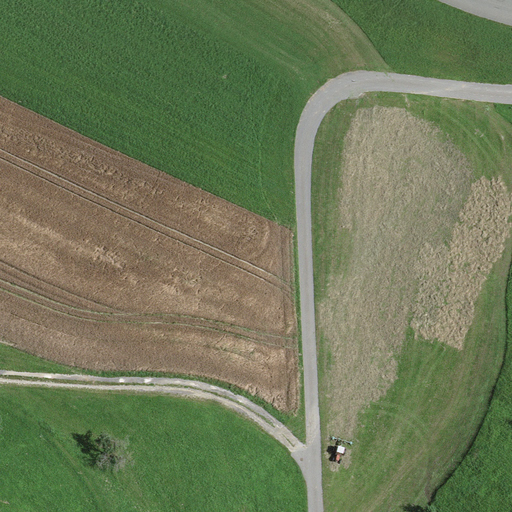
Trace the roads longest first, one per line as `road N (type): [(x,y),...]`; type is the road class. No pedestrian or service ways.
road 1 (track): [(317,511),(306,155),(316,118),(364,90),(511,100)]
road 2 (track): [(0,382),(206,399),(286,440),(316,480)]
